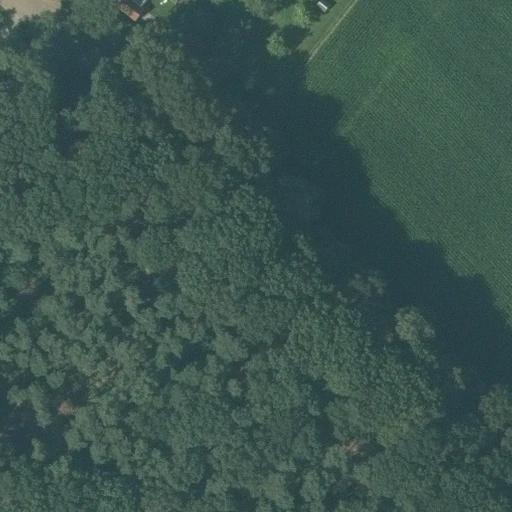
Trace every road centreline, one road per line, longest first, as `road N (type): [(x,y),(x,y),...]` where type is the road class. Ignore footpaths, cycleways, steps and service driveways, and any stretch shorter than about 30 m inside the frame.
road 1 (residential): [(511,478),(142,77),(20,2)]
road 2 (track): [(259,511),(279,499),(99,332)]
road 3 (track): [(0,389),(11,428),(174,511)]
road 4 (track): [(99,332),(0,247)]
